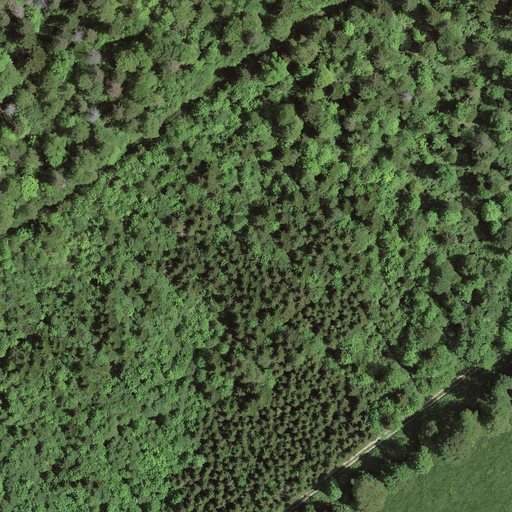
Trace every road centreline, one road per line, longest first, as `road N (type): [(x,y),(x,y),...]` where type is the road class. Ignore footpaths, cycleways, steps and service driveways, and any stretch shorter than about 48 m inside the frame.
road 1 (track): [(365,0),(233,76),(0,239)]
road 2 (track): [(284,511),(475,365),(511,348)]
